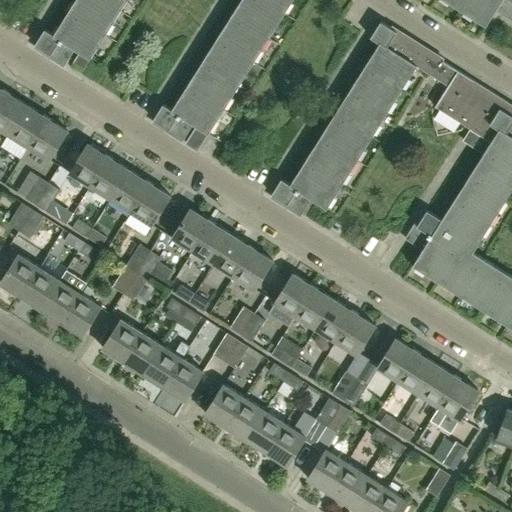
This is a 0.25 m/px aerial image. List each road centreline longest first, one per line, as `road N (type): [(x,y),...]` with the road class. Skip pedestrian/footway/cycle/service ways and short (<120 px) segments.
road 1 (residential): [(511,367),(0,41)]
road 2 (residential): [(272,511),(0,334)]
road 3 (residential): [(511,81),(379,0)]
